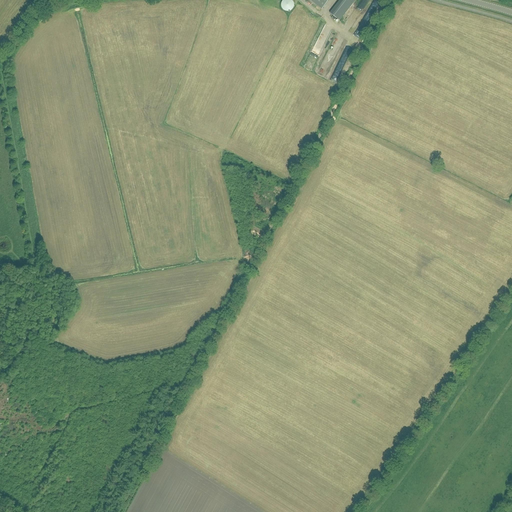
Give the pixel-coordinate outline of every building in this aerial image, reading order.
[(284,0),(284,1),(283,2),(282,4),(282,6),(282,8),(283,9),(284,10),(286,11),(287,12),(289,12),(291,11),(292,11),(294,9),(294,8),(295,6),(295,4),(294,3),(293,1),(291,0),(284,0)] [(310,0),(322,9),(328,0),(310,0)] [(355,0),(340,0),(329,13),(339,21),(355,0)] [(377,0),(375,0),(372,6),(378,9),(382,2),(377,0)] [(339,33),(328,57),(335,60),(344,40),(341,38),(343,35),(339,33)]
